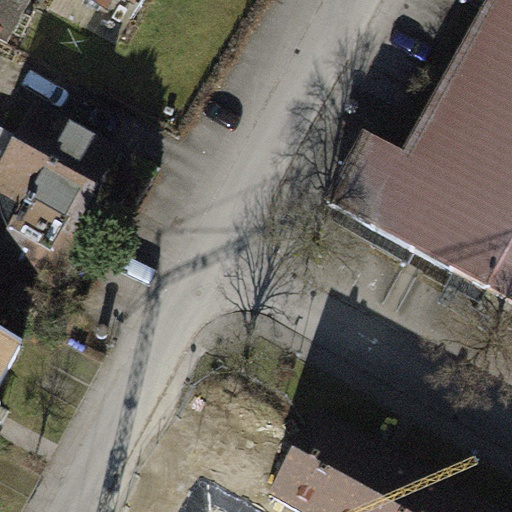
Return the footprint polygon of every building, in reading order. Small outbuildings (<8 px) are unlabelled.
[(35,0),(0,0),(0,40),(10,46),(35,0)] [(511,0),(499,0),(410,160),(368,137),(329,207),(486,295),(478,310),(511,329),(511,0)] [(36,112),(0,177),(0,190),(26,204),(0,251),(0,253),(62,287),(93,230),(81,224),(118,156),(36,112)] [(0,331),(0,415),(4,407),(0,405),(0,395),(27,346),(0,331)] [(274,499),(297,511),(443,511),(456,490),(320,414),(305,441),(299,438),(289,458),(295,461),(274,499)] [(443,511),(497,511),(456,490),(443,511)]
